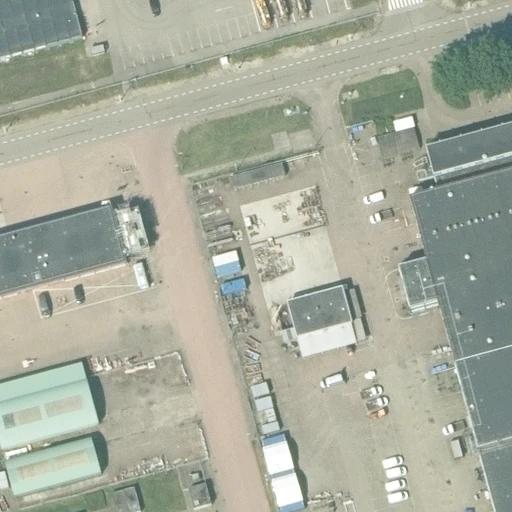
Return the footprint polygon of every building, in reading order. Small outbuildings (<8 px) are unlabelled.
[(0,0),(0,43),(82,24),(76,0),(0,0)] [(511,511),(511,128),(427,152),(438,193),(410,201),(427,263),(399,271),(410,313),(438,306),(493,511),(511,511)] [(0,299),(127,266),(112,210),(0,240),(0,299)] [(360,293),(302,308),(309,336),(368,321),(360,293)] [(256,320),(235,325),(238,337),(258,332),(256,320)] [(250,372),(253,383),(269,378),(266,368),(250,372)] [(100,426),(89,383),(0,406),(0,441),(3,452),(100,426)] [(271,383),(257,384),(259,400),(272,399),(271,383)] [(92,441),(5,465),(14,499),(102,476),(92,441)] [(211,470),(184,477),(190,505),(218,499),(211,470)] [(146,487),(121,494),(126,511),(144,511),(153,510),(146,487)]
